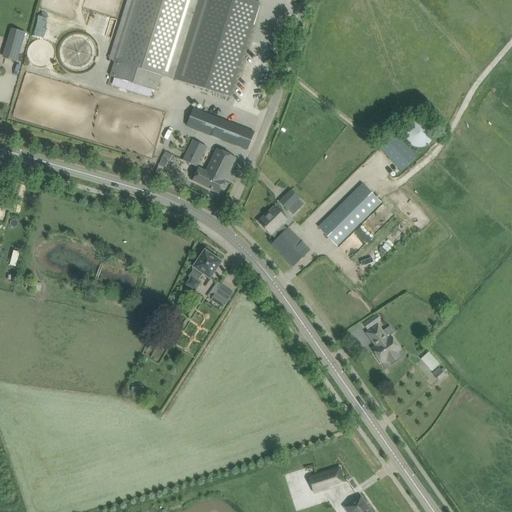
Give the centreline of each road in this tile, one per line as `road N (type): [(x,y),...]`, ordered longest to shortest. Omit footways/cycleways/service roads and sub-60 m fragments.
road 1 (track): [(278,288),(323,248),(307,230),(370,168),(393,191),(430,164),(511,41)]
road 2 (secondary): [(435,511),(262,265),(224,229)]
road 3 (unclassified): [(224,229),(284,80),(300,0)]
road 4 (secondary): [(224,229),(130,186),(0,149)]
